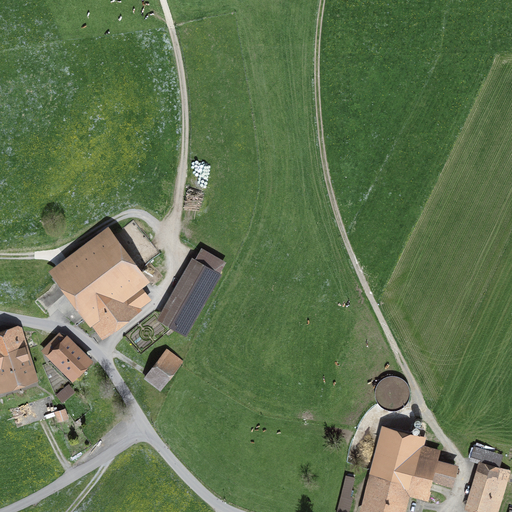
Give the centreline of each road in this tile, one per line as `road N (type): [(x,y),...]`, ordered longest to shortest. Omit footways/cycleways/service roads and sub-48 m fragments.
road 1 (track): [(444,511),(461,492),(461,465),(421,410),(332,198),(317,91),(322,0)]
road 2 (track): [(98,355),(162,294),(175,267),(184,100),(163,0)]
road 3 (unclassified): [(0,315),(78,336),(179,469),(230,511)]
road 4 (track): [(176,242),(137,213),(49,257),(0,256)]
road 5 (track): [(3,511),(146,428)]
